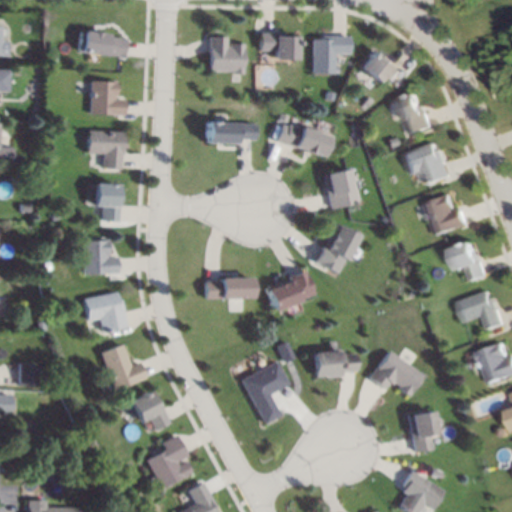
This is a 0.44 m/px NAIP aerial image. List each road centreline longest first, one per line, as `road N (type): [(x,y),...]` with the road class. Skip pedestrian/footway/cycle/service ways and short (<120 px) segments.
road 1 (residential): [(271,511),(185,358),(160,291),(168,0)]
road 2 (residential): [(407,0),(462,88),(511,215)]
